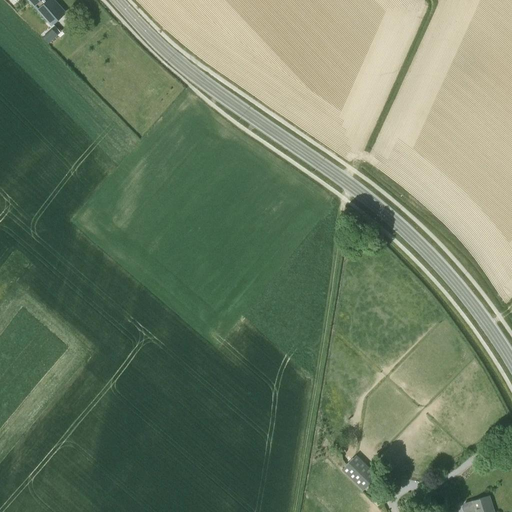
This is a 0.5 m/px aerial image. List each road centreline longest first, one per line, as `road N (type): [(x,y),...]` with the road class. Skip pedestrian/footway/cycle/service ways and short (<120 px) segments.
road 1 (secondary): [(511,365),(406,233),(187,69),(115,0)]
road 2 (track): [(343,198),(290,511)]
